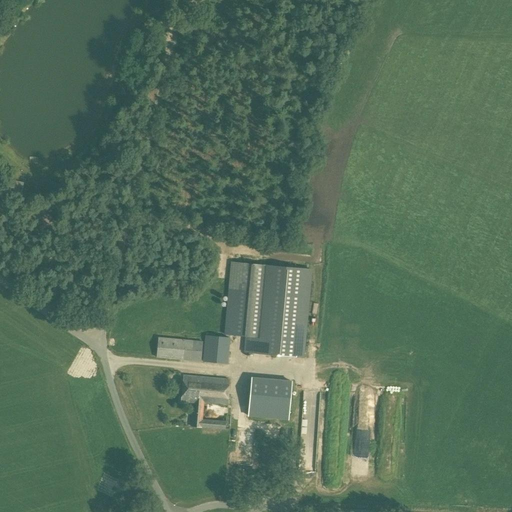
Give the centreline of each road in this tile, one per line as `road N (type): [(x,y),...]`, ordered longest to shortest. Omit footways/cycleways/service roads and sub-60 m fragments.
road 1 (unclassified): [(100,347),(182,0)]
road 2 (unclassified): [(169,511),(117,405),(100,347)]
road 3 (unclassified): [(193,511),(223,503),(358,511)]
